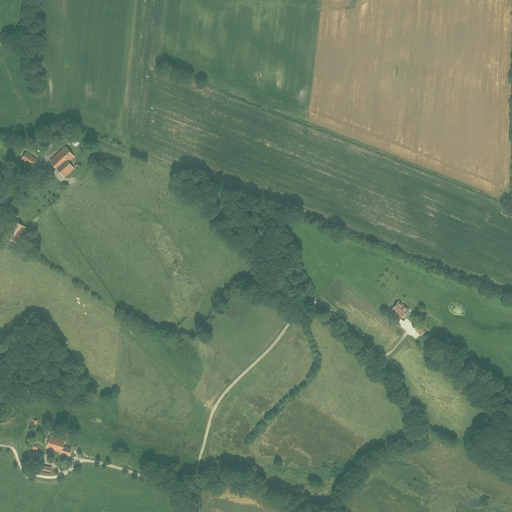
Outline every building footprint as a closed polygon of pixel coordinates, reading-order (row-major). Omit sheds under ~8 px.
[(68,162),(74,157),(65,147),(50,161),(64,177),(74,168),(68,162)] [(22,159),(31,166),(36,159),(26,152),(22,159)] [(17,244),(26,228),(13,220),(4,236),(17,244)] [(402,318),(409,309),(399,301),(392,310),(395,312),(402,318)] [(423,333),(428,329),(422,322),(417,326),(423,333)] [(69,456),(71,449),(63,446),(65,440),(50,436),(47,448),(61,452),(61,453),(69,456)] [(50,473),(51,465),(39,463),(37,471),(50,473)]
